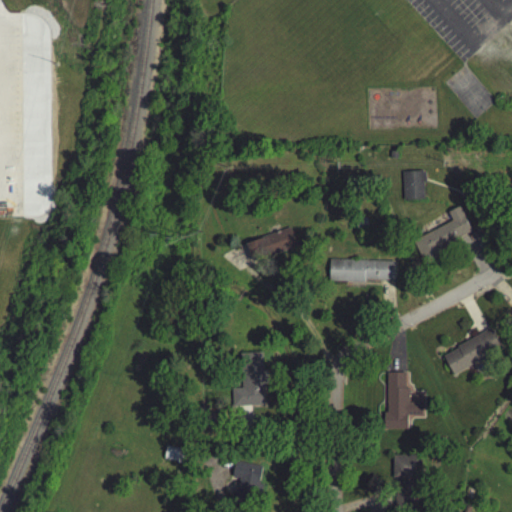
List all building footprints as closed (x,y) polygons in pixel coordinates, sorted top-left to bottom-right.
[(402,204),(424,204),(423,175),(401,175),(402,204)] [(472,238),(458,210),(447,216),(451,225),(412,244),(421,263),(472,238)] [(246,245),(252,266),(297,251),(290,231),(246,245)] [(393,264),(329,263),(329,284),(393,285),(393,264)] [(441,358),(452,378),(501,353),(491,333),(441,358)] [(240,357),(241,391),(231,392),(232,411),(264,409),(262,356),(240,357)] [(423,422),(423,395),(409,395),(408,376),(384,377),(385,433),(409,433),(409,422),(423,422)] [(392,460),(392,490),(398,490),(398,497),(421,497),(420,459),(392,460)] [(238,482),(233,502),(252,507),(261,471),(234,464),(231,480),(238,482)]
